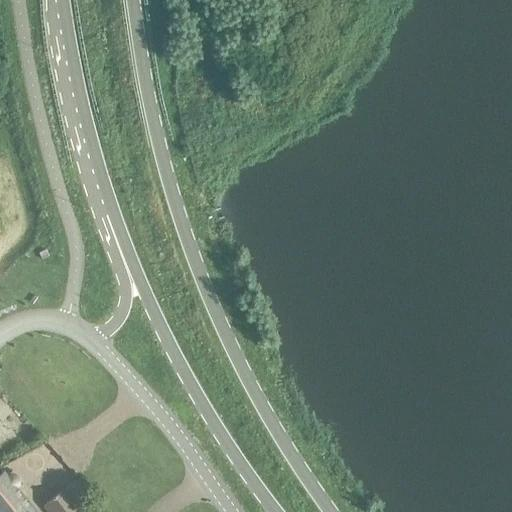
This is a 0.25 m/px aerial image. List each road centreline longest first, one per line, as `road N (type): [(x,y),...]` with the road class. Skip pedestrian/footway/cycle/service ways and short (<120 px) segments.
road 1 (primary): [(331,511),(271,424),(199,271),(160,154),(132,0)]
road 2 (primary): [(130,260),(199,400),(275,511)]
road 3 (primary): [(62,0),(81,104),(130,260)]
road 4 (unclassified): [(231,511),(166,421),(93,342)]
